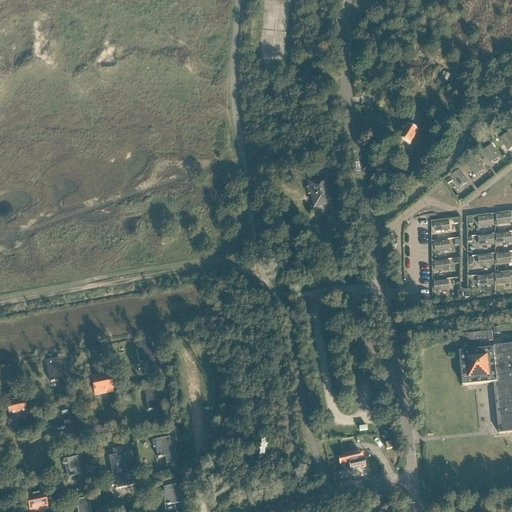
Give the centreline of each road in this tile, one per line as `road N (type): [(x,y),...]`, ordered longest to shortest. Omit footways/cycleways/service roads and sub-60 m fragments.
road 1 (tertiary): [(384,294),(348,113),(347,0)]
road 2 (unknown): [(0,304),(203,268),(264,279)]
road 3 (unknown): [(511,86),(477,114),(461,152),(369,227)]
road 4 (unclassified): [(266,511),(412,477)]
road 5 (unclassified): [(384,294),(357,301),(351,319),(386,370),(398,374)]
